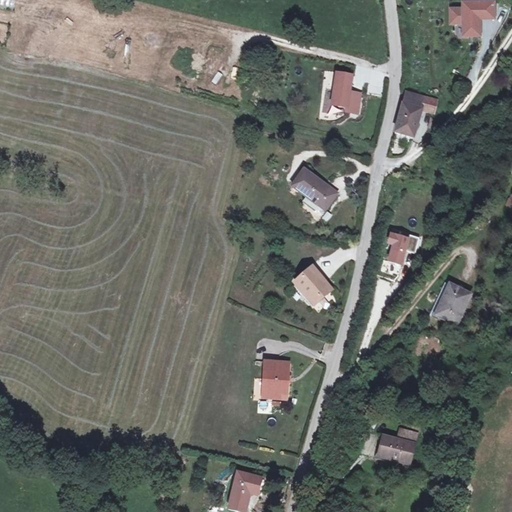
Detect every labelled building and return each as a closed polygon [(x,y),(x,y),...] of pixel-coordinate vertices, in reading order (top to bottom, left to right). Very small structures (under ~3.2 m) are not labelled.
[(496,19),(496,0),(463,1),(463,8),(451,8),(451,24),(464,24),(464,35),(481,35),(481,19),(496,19)] [(351,75),(336,73),(332,105),(347,107),(346,112),(358,114),(361,94),(349,93),(351,75)] [(406,93),(395,133),(413,138),(422,110),(434,113),(437,100),(426,98),(406,93)] [(325,211),(337,194),(304,170),(292,187),(308,198),(304,204),(314,212),(316,210),(319,206),(325,211)] [(324,212),(325,211),(319,206),(316,210),(323,216),(325,213),(324,212)] [(409,240),(390,234),(387,244),(392,246),(388,261),(401,265),(405,249),(414,252),(418,239),(410,237),(409,240)] [(332,290),(312,267),(294,283),(315,306),(332,290)] [(438,317),(456,325),(470,295),(449,285),(441,304),(443,305),(438,317)] [(438,317),(443,305),(441,304),(435,316),(438,317)] [(289,364),(265,362),(264,372),(267,372),(266,391),(269,391),(268,398),(280,399),(280,395),(287,395),(289,364)] [(401,430),(398,440),(414,444),(417,434),(401,430)] [(383,437),(378,457),(410,465),(414,444),(398,440),(383,437)] [(261,479),(237,473),(228,509),(240,511),(244,511),(249,493),(257,495),(261,479)]
